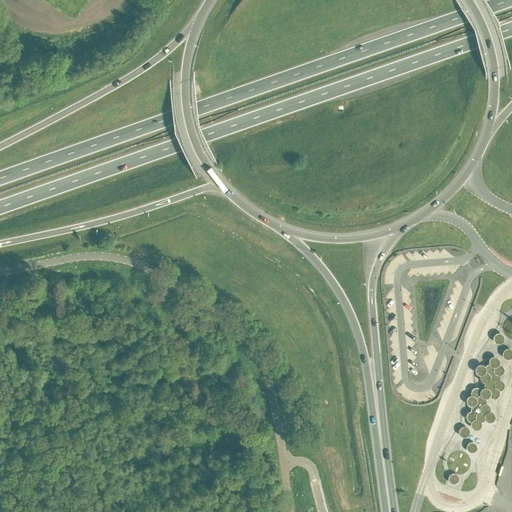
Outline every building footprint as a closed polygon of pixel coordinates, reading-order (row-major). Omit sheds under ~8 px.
[(495,332),(494,334),(493,336),(494,338),(495,340),(496,342),(498,342),(501,342),(502,341),(504,339),(504,337),(504,335),(503,333),(502,332),(500,331),(498,331),(495,332)] [(504,348),(503,350),(502,352),(503,354),(504,356),(505,357),(508,358),(509,358),(511,357),(511,355),(511,348),(509,347),(507,347),(505,348),(504,348)] [(470,420),(471,420),(471,422),(471,423),(471,425),(474,427),(476,428),(478,428),(480,427),(481,425),(482,424),(482,422),(482,420),(484,419),(485,418),(487,419),(489,420),(491,420),(493,419),(494,418),(495,416),(495,414),(494,412),(493,410),(491,409),(491,406),(490,404),(488,402),(486,401),(486,400),(487,399),(486,398),(486,397),(487,397),(488,396),(489,395),(490,395),(491,396),(493,397),(495,397),(497,396),(499,394),(500,391),(499,389),(502,388),(504,386),(505,384),(504,381),(502,379),(500,378),(500,376),(499,374),(501,373),(503,372),(504,370),(505,368),(504,366),(502,363),(501,363),(500,363),(500,359),(499,357),(497,355),(495,355),(493,355),(491,355),(490,357),(489,358),(489,359),(489,363),(488,363),(487,363),(486,364),(485,365),(484,363),(483,363),(481,362),(479,362),(478,363),(476,364),(476,366),(475,368),(476,370),(476,372),(478,373),(480,373),(480,375),(480,376),(480,378),(481,379),(483,380),(485,381),(484,383),(485,385),(482,386),(481,388),(478,386),(477,386),(476,386),(474,386),(473,387),(471,389),(471,391),(471,393),(469,394),(467,396),(466,399),(467,401),(468,404),(471,405),(471,407),(471,409),(470,409),(468,410),(467,411),(467,413),(466,414),(466,416),(467,418),(468,419),(470,420)] [(461,427),(459,428),(459,430),(459,432),(460,434),(462,436),(464,436),(466,436),(468,435),(469,434),(470,432),(470,429),(469,427),(467,426),(465,425),(463,426),(461,427)] [(468,442),(467,443),(466,445),(466,448),(467,450),(469,451),(471,452),(473,451),(475,450),(477,449),(477,447),(477,445),(476,443),(474,441),(472,441),(470,441),(468,442)] [(450,473),(449,475),(448,477),(448,479),(449,481),(451,482),(453,483),(455,483),(457,482),(459,480),(459,478),(459,476),(458,474),(456,472),(454,472),(452,472),(450,473)]
